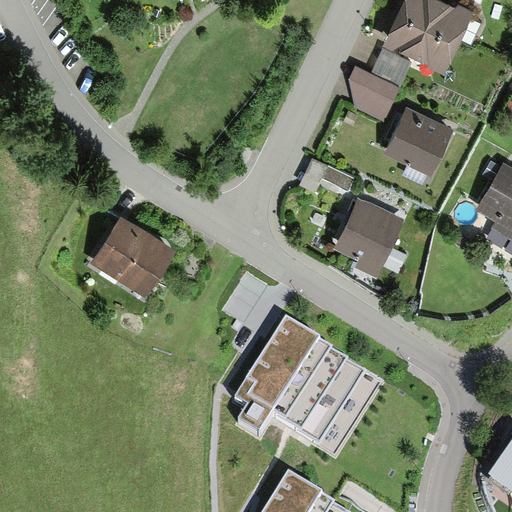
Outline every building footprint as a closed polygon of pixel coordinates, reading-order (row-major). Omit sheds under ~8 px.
[(475,13),(447,0),(404,0),(382,46),(446,76),(475,13)] [(395,82),(405,62),(378,50),(369,70),(395,82)] [(359,101),(378,113),(389,87),(355,71),(359,101)] [(404,109),(385,149),(424,168),(443,129),(404,109)] [(322,177),(345,187),(351,174),(328,164),(322,177)] [(511,170),(504,166),(479,204),(511,225),(511,170)] [(395,219),(357,201),(336,245),(361,257),(357,268),(370,274),(395,219)] [(91,264),(142,301),(172,259),(121,223),(91,264)] [(386,265),(395,269),(401,255),(393,251),(386,265)] [(321,335),(284,314),(235,397),(247,404),(239,418),(259,430),(271,410),(277,414),(276,416),(296,428),(295,430),(314,441),(313,443),(336,456),(381,380),(366,372),(367,370),(348,358),(349,357),(332,347),(333,345),(320,337),(321,335)] [(511,450),(489,481),(506,494),(511,485),(511,450)] [(323,489),(288,469),(261,511),(350,511),(351,511),(333,501),(335,499),(321,491),(323,489)]
